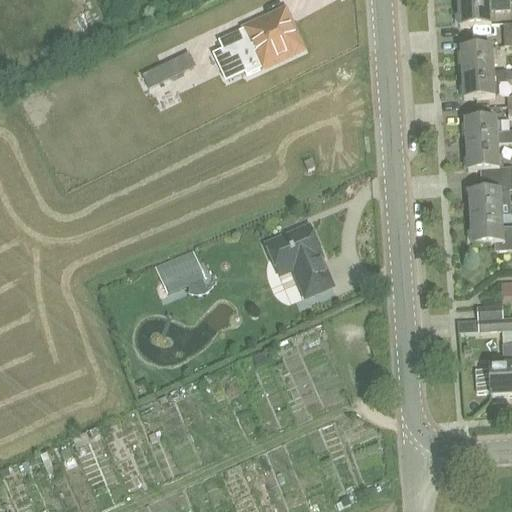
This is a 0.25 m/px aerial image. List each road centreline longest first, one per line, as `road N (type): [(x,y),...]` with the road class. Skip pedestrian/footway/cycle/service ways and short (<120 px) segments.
road 1 (residential): [(428,444),(413,419),(382,0)]
road 2 (unknown): [(109,511),(410,372)]
